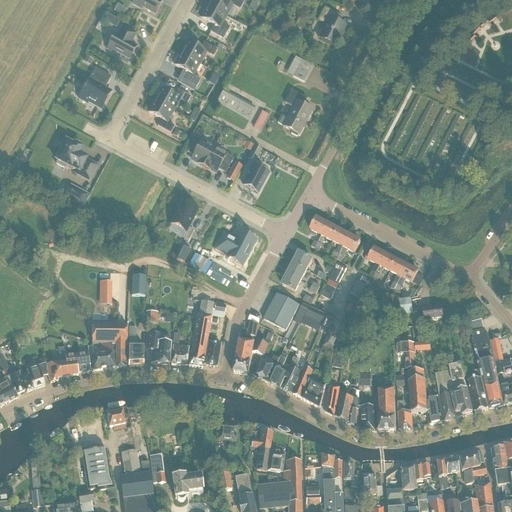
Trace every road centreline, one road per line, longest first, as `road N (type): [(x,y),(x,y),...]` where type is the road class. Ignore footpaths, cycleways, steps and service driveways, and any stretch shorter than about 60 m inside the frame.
road 1 (residential): [(511,414),(364,440),(262,389),(225,380)]
road 2 (unclassified): [(0,415),(92,380),(225,380)]
road 3 (unclassified): [(309,194),(410,0)]
road 4 (residential): [(286,236),(108,139)]
road 5 (residential): [(468,277),(309,194)]
road 6 (residential): [(108,139),(187,0)]
road 7 (unclassified): [(225,380),(238,318),(286,236)]
road 8 (residential): [(385,511),(383,479),(392,471),(486,449)]
road 9 (track): [(123,273),(149,260),(245,305)]
